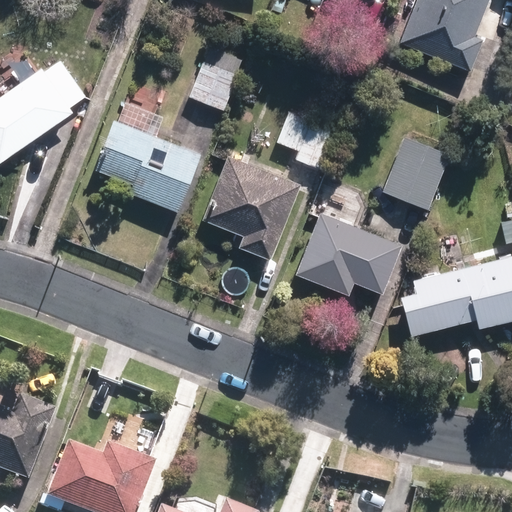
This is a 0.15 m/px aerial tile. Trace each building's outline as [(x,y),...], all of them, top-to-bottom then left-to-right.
[(479,0),(414,0),(399,41),(466,67),(476,41),(465,37),(479,0)] [(35,71),(0,96),(0,153),(60,110),(58,106),(75,94),(54,66),(39,76),(35,71)] [(232,77),(199,66),(188,98),(221,109),(232,77)] [(332,131),(287,113),(276,141),(298,150),(294,159),(317,168),(332,131)] [(193,157),(111,125),(93,170),(130,184),(128,190),(172,207),(193,157)] [(443,155),(404,139),(383,192),(422,208),(443,155)] [(293,186),(226,160),(202,220),(242,236),(238,246),(265,257),(293,186)] [(391,246),(317,218),(295,277),(337,293),(343,277),(375,290),(391,246)] [(511,314),(511,265),(510,258),(412,283),(415,296),(400,300),(408,332),(471,315),(473,325),(511,314)] [(10,421),(0,416),(0,471),(23,480),(49,414),(18,402),(10,421)] [(100,461),(66,447),(47,497),(87,511),(129,511),(147,466),(104,450),(100,461)]
